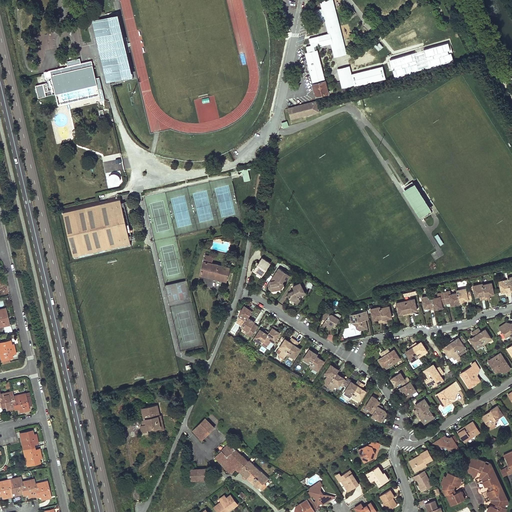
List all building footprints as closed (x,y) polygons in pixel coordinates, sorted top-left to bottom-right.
[(325,0),(320,1),(322,9),(334,6),(332,0),(325,0)] [(320,46),(331,43),(333,43),(334,49),(345,47),(343,40),(341,41),(334,12),(336,12),(334,6),(322,9),(315,11),(318,23),(325,21),(327,20),(328,26),(326,27),(328,34),(324,35),(312,37),(309,38),(311,45),(306,46),(307,52),(305,53),(316,96),(328,93),(317,49),(314,50),(313,46),(316,46),(320,45),(320,46)] [(117,12),(104,15),(105,17),(110,41),(108,41),(108,42),(108,44),(108,45),(108,47),(108,48),(109,51),(110,53),(111,55),(112,56),(114,56),(119,79),(119,81),(132,78),(130,68),(118,16),(117,12)] [(343,40),(336,12),(334,12),(341,41),(343,40)] [(102,35),(99,19),(98,17),(94,18),(94,20),(98,36),(102,35)] [(110,41),(105,17),(99,19),(102,35),(98,36),(100,43),(102,42),(104,42),(108,57),(106,57),(103,58),(105,65),(109,64),(112,77),(113,80),(119,79),(114,56),(112,56),(111,55),(110,53),(109,51),(108,48),(108,47),(108,45),(108,44),(108,42),(108,41),(110,41)] [(346,54),(345,47),(334,49),(333,43),(331,43),(334,57),(346,54)] [(414,54),(390,59),(393,73),(427,66),(426,61),(416,64),(414,54)] [(71,66),(80,64),(79,59),(72,60),(72,62),(67,63),(67,62),(59,63),(60,68),(71,66)] [(98,88),(91,61),(80,64),(71,66),(60,68),(44,72),(46,78),(51,77),(57,104),(88,97),(99,95),(100,100),(104,99),(101,89),(101,88),(98,88)] [(113,82),(113,80),(112,77),(109,64),(105,65),(108,81),(109,84),(113,82)] [(354,85),(351,74),(350,66),(337,69),(342,88),(354,85)] [(355,86),(386,78),(383,66),(351,74),(354,85),(355,86)] [(37,97),(50,95),(49,83),(35,84),(37,97)] [(312,105),(305,116),(319,112),(317,101),(312,102),(312,105)] [(288,108),(291,119),(305,116),(312,105),(312,102),(288,108)] [(250,169),(249,166),(239,169),(239,171),(242,171),(244,181),(250,180),(248,170),(250,169)] [(405,191),(414,186),(412,182),(403,187),(401,188),(421,220),(432,214),(430,211),(421,216),(405,191)] [(430,211),(414,186),(405,191),(421,216),(430,211)] [(123,207),(120,195),(62,209),(74,259),(132,246),(130,237),(124,211),(123,207)] [(212,263),(213,257),(205,255),(203,261),(212,263)] [(271,263),(262,257),(254,269),(263,275),(271,263)] [(200,275),(227,281),(230,268),(212,263),(203,261),(200,275)] [(291,275),(279,267),(267,285),(269,289),(270,290),(273,292),(282,290),(285,285),(282,283),(284,279),(287,281),(291,275)] [(508,279),(499,281),(501,291),(507,290),(507,291),(508,295),(511,294),(511,293),(508,279)] [(305,293),(301,282),(294,284),(295,288),(291,289),(293,293),(291,294),(288,298),(291,301),(296,304),(299,299),(298,296),(305,293)] [(492,282),(482,284),(485,299),(486,300),(490,299),(489,295),(489,294),(494,293),(492,282)] [(482,283),(473,285),(475,296),(480,294),(481,296),(482,299),(485,299),(482,284),(482,283)] [(430,292),(421,294),(423,304),(428,303),(429,305),(429,308),(434,307),(434,308),(441,307),(440,302),(446,301),(451,300),(452,305),(464,303),(463,300),(463,299),(472,297),(470,290),(466,291),(465,287),(456,289),(457,293),(453,294),(452,290),(444,292),(443,291),(431,293),(430,292)] [(379,304),(370,306),(372,316),(377,315),(378,317),(379,320),(383,319),(379,306),(379,304)] [(379,306),(383,319),(383,320),(386,320),(386,317),(385,315),(391,313),(389,304),(379,306)] [(248,310),(244,307),(240,313),(237,320),(244,324),(248,318),(254,309),(250,307),(249,308),(248,310)] [(7,318),(5,308),(0,309),(0,323),(1,326),(3,325),(8,324),(7,318)] [(367,310),(351,314),(350,317),(351,322),(355,321),(357,328),(360,330),(367,328),(365,319),(369,318),(367,310)] [(338,311),(329,315),(324,317),(326,320),(323,323),(328,327),(332,326),(333,324),(334,323),(336,323),(337,321),(341,320),(340,317),(342,314),(338,311)] [(244,324),(239,330),(244,333),(242,336),(248,341),(257,327),(254,324),(255,323),(253,321),(248,318),(244,324)] [(510,336),(511,336),(511,335),(511,322),(511,323),(507,325),(506,322),(503,324),(499,326),(505,336),(509,334),(510,336)] [(275,323),(269,332),(263,341),(267,344),(269,340),(274,343),(281,332),(277,329),(278,327),(279,325),(275,323)] [(5,332),(12,331),(10,324),(8,324),(3,325),(5,332)] [(475,329),(484,343),(491,338),(486,329),(481,332),(480,331),(478,328),(475,329)] [(470,339),(476,348),(484,343),(475,329),(471,332),(473,335),(474,337),(470,339)] [(269,332),(266,330),(264,332),(263,334),(259,331),(253,340),(261,345),(263,341),(269,332)] [(454,338),(450,341),(457,351),(465,346),(463,343),(460,337),(455,340),(454,338)] [(280,355),(284,358),(286,354),(295,340),(292,338),(290,342),(289,343),(285,340),(279,348),(283,351),(280,355)] [(299,342),(295,340),(286,354),(295,359),(300,350),(296,348),(297,346),(299,342)] [(9,345),(8,341),(0,342),(0,354),(1,360),(10,358),(9,354),(15,353),(13,344),(9,345)] [(457,351),(450,341),(447,343),(448,345),(443,348),(449,356),(452,354),(454,358),(459,355),(459,354),(457,351)] [(416,342),(411,345),(419,357),(428,351),(422,342),(418,345),(416,342)] [(407,353),(412,361),(419,357),(411,345),(408,347),(411,350),(407,353)] [(467,349),(465,346),(457,351),(459,354),(467,349)] [(388,348),(384,350),(392,363),(400,358),(395,350),(390,352),(389,351),(388,348)] [(309,350),(303,359),(311,364),(317,354),(318,353),(315,351),(314,352),(313,353),(309,350)] [(379,360),(385,368),(392,363),(384,350),(380,353),(382,355),(383,357),(379,360)] [(510,367),(500,352),(490,358),(492,362),(489,364),(495,372),(499,370),(500,371),(502,369),(504,372),(506,370),(510,367)] [(311,364),(310,366),(317,371),(324,361),(320,359),(321,357),(321,356),(317,354),(311,364)] [(471,365),(459,373),(466,383),(468,381),(471,385),(474,383),(480,380),(475,372),(480,369),(474,361),(470,363),(471,365)] [(432,364),(423,369),(428,377),(441,369),(439,365),(436,367),(434,368),(432,364)] [(330,365),(325,374),(332,379),(337,372),(340,368),(337,366),(336,367),(335,369),(330,365)] [(428,377),(425,379),(428,385),(432,382),(433,385),(442,379),(439,376),(440,375),(444,372),(441,369),(428,377)] [(347,381),(343,379),(339,376),(339,375),(340,374),(337,372),(332,379),(327,387),(333,390),(335,386),(338,387),(340,384),(343,386),(347,381)] [(405,378),(401,372),(391,378),(393,381),(395,384),(400,381),(402,385),(409,380),(407,376),(405,378)] [(355,385),(350,382),(345,391),(352,396),(361,382),(358,380),(355,385)] [(416,390),(409,380),(402,385),(397,388),(400,393),(403,391),(405,394),(407,397),(416,390)] [(364,384),(361,382),(352,396),(360,401),(366,392),(361,389),(364,384)] [(459,391),(453,382),(435,393),(441,403),(445,400),(447,403),(450,401),(455,398),(453,395),(459,391)] [(12,396),(11,391),(0,394),(0,399),(1,406),(6,404),(7,409),(15,407),(12,396)] [(12,396),(15,407),(19,406),(20,411),(28,409),(28,406),(32,405),(29,392),(12,396)] [(376,397),(373,396),(366,407),(370,410),(369,412),(372,414),(379,404),(380,402),(377,400),(378,399),(376,397)] [(428,403),(424,397),(415,402),(418,407),(416,408),(414,409),(414,411),(428,403)] [(428,403),(414,411),(416,414),(427,407),(430,406),(428,403)] [(383,406),(379,404),(372,414),(371,416),(377,419),(383,421),(388,413),(385,410),(382,408),(383,406)] [(159,415),(157,405),(141,408),(144,420),(146,420),(147,424),(142,425),(140,425),(142,432),(148,431),(154,430),(154,428),(160,427),(158,416),(159,415)] [(485,420),(489,426),(490,429),(499,423),(498,420),(496,419),(503,415),(497,405),(490,409),(491,410),(493,413),(489,415),(486,414),(485,420)] [(433,416),(427,407),(416,414),(419,418),(421,417),(424,422),(433,416)] [(164,429),(161,415),(159,415),(158,416),(160,427),(154,428),(154,430),(148,431),(149,433),(164,429)] [(204,418),(192,429),(202,439),(214,427),(204,418)] [(461,429),(457,431),(463,439),(469,435),(471,437),(480,432),(473,421),(467,425),(468,426),(462,430),(461,429)] [(32,435),(31,431),(20,433),(23,449),(33,447),(32,444),(37,442),(36,438),(35,434),(32,435)] [(446,436),(445,435),(441,438),(438,440),(440,443),(443,447),(444,446),(445,448),(448,447),(449,448),(452,446),(446,436)] [(450,437),(446,436),(452,446),(458,447),(451,436),(450,437)] [(370,444),(359,449),(365,461),(373,457),(374,453),(373,449),(371,445),(374,446),(379,448),(381,443),(372,440),(370,444)] [(238,452),(229,443),(214,457),(230,473),(236,468),(237,466),(240,469),(247,461),(242,456),(241,455),(244,451),(241,448),(239,449),(240,450),(238,452)] [(33,450),(33,447),(23,449),(27,465),(38,462),(37,458),(41,457),(40,454),(39,449),(33,450)] [(426,462),(433,458),(427,449),(420,453),(421,455),(413,459),(418,469),(427,464),(426,462)] [(511,450),(503,454),(509,466),(505,467),(506,469),(508,474),(509,475),(511,472),(511,471),(511,470),(511,469),(511,450)] [(420,453),(408,459),(412,467),(415,471),(418,469),(413,459),(421,455),(420,453)] [(488,511),(503,511),(506,506),(504,506),(505,502),(507,503),(508,501),(502,489),(501,490),(499,487),(501,486),(497,477),(495,478),(493,474),(495,474),(489,462),(488,462),(487,463),(484,462),(484,460),(469,455),(465,465),(468,466),(467,470),(470,471),(472,475),(476,473),(477,469),(478,466),(481,467),(480,470),(479,474),(482,475),(484,479),(481,480),(484,486),(489,484),(491,483),(493,487),(491,488),(486,490),(489,496),(491,495),(493,498),(492,501),(496,503),(499,504),(498,507),(495,506),(491,504),(488,506),(489,509),(488,511)] [(238,470),(256,489),(257,488),(262,484),(267,479),(250,462),(254,458),(252,456),(247,461),(240,469),(238,470)] [(376,478),(380,484),(389,479),(387,475),(384,472),(383,473),(381,474),(380,472),(382,471),(378,465),(368,471),(371,474),(369,476),(372,480),(376,478)] [(198,468),(190,469),(191,480),(199,479),(198,468)] [(205,468),(198,468),(199,479),(206,479),(205,468)] [(353,487),(359,483),(350,469),(341,475),(343,478),(341,480),(347,489),(352,485),(353,487)] [(432,486),(424,470),(413,476),(415,480),(417,479),(419,484),(423,491),(432,486)] [(453,503),(464,498),(460,490),(454,492),(453,493),(451,488),(452,484),(454,484),(458,486),(461,476),(447,471),(446,475),(444,481),(445,481),(444,484),(443,484),(441,487),(445,494),(446,494),(449,501),(451,500),(453,503)] [(341,475),(339,472),(335,474),(339,480),(341,480),(343,478),(341,475)] [(21,482),(20,477),(8,480),(10,491),(14,490),(15,495),(23,493),(21,482)] [(34,484),(33,479),(21,482),(23,493),(27,492),(28,497),(36,495),(34,484)] [(10,491),(8,480),(0,481),(0,492),(2,492),(3,497),(11,496),(10,491)] [(50,497),(47,481),(34,484),(36,495),(41,494),(42,499),(50,497)] [(321,483),(319,481),(308,489),(309,491),(307,492),(310,496),(317,507),(322,503),(323,505),(329,501),(328,501),(333,497),(332,496),(326,494),(324,496),(322,493),(321,493),(319,491),(321,483)] [(394,495),(390,488),(380,494),(385,501),(383,502),(389,509),(393,507),(397,504),(392,496),(394,495)] [(221,501),(213,507),(216,511),(225,511),(226,511),(225,511),(231,506),(232,507),(237,504),(229,494),(225,498),(221,501)] [(317,507),(310,496),(307,498),(315,509),(317,507)] [(295,510),(294,511),(306,511),(307,511),(309,511),(311,511),(315,509),(307,498),(300,503),(299,510),(295,510)] [(437,507),(434,500),(425,503),(427,508),(428,511),(430,510),(430,511),(439,511),(442,511),(440,506),(437,507)] [(364,507),(361,503),(355,507),(358,511),(363,511),(365,511),(364,511),(375,511),(377,511),(371,502),(364,507)]
